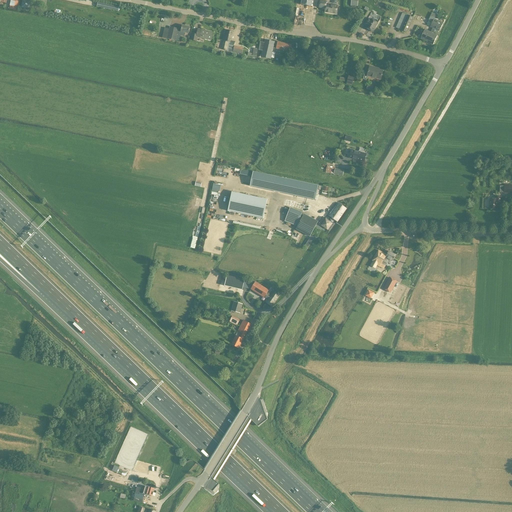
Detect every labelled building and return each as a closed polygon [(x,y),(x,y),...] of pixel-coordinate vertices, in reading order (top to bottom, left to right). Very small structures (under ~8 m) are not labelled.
[(18,10),(20,0),(11,0),(11,1),(10,5),(10,6),(9,9),(18,10)] [(23,0),(21,8),(28,9),(30,2),(23,0)] [(336,14),(338,6),(337,6),(337,5),(335,5),(334,5),(326,4),(327,1),(320,0),(319,7),(325,8),(325,12),(336,14)] [(97,3),(97,7),(118,11),(119,7),(97,3)] [(432,28),(430,32),(425,30),(421,39),(433,45),(438,36),(433,34),(435,29),(440,31),(443,24),(434,19),(436,15),(432,13),(429,20),(433,21),(430,27),(432,28)] [(406,32),(413,18),(408,16),(402,30),(406,32)] [(368,18),(365,24),(367,26),(366,28),(367,29),(369,31),(370,30),(373,32),(378,23),(377,23),(377,21),(377,20),(376,20),(375,20),(374,21),(371,19),(371,20),(368,18)] [(170,27),(168,39),(176,41),(177,34),(181,35),(185,36),(185,33),(189,33),(190,27),(182,26),(181,32),(178,31),(178,29),(170,27)] [(211,40),(213,32),(213,33),(207,32),(207,31),(198,29),(197,35),(192,34),(191,40),(197,41),(198,37),(211,40)] [(243,49),(234,46),(235,43),(231,42),(234,32),(226,30),(222,48),(221,48),(221,49),(222,49),(222,50),(224,50),(225,50),(233,52),(242,55),(243,49)] [(291,49),(292,48),(291,48),(292,45),(278,42),(276,49),(273,48),(275,42),(265,40),(264,43),(260,43),(259,50),(262,51),(261,57),(271,59),(271,58),(274,59),(276,51),(283,53),(283,50),(290,52),(291,49)] [(257,56),(258,49),(254,49),(253,54),(248,53),(247,56),(252,57),(253,56),(257,56)] [(381,79),(383,71),(377,69),(377,68),(370,66),(368,73),(365,72),(363,79),(366,80),(368,76),(381,79)] [(364,162),(367,154),(352,150),(349,158),(364,162)] [(343,177),(344,171),(327,167),(326,172),(334,174),(334,175),(343,177)] [(319,186),(254,171),(251,186),(316,200),(319,186)] [(228,210),(248,215),(263,218),(267,199),(233,191),(228,210)] [(490,199),(490,209),(497,209),(498,204),(501,204),(501,197),(495,197),(495,198),(493,198),(492,198),(492,199),(490,199)] [(337,222),(347,209),(338,203),(329,216),(337,222)] [(285,221),(297,226),(302,214),(290,209),(285,221)] [(310,236),(316,225),(302,218),(296,229),(310,236)] [(328,230),(332,224),(326,220),(322,225),(328,230)] [(192,240),(190,247),(195,248),(196,245),(197,246),(198,238),(193,236),(192,240)] [(379,251),(371,266),(377,269),(379,266),(384,269),(389,259),(392,261),(395,255),(389,252),(387,256),(379,251)] [(242,290),(245,280),(227,276),(225,286),(242,290)] [(397,282),(390,278),(384,289),(391,293),(397,282)] [(264,298),(265,297),(268,291),(269,290),(256,282),(251,289),(264,298)] [(271,293),(268,291),(265,297),(267,299),(265,302),(272,306),(280,295),(273,290),(271,293)] [(240,313),(243,304),(234,302),(231,310),(240,313)] [(239,348),(251,324),(243,320),(241,325),(243,326),(239,332),(238,331),(236,336),(231,344),(239,348)] [(306,406),(300,401),(300,402),(299,402),(296,406),(294,407),(295,408),(300,413),(301,412),(306,407),(306,406)] [(114,465),(112,471),(117,473),(126,476),(127,473),(118,469),(119,467),(114,465)] [(154,489),(145,486),(143,494),(146,494),(145,497),(149,498),(149,495),(152,496),(154,489)] [(134,498),(133,501),(142,504),(143,501),(144,494),(135,492),(134,497),(134,498)]
